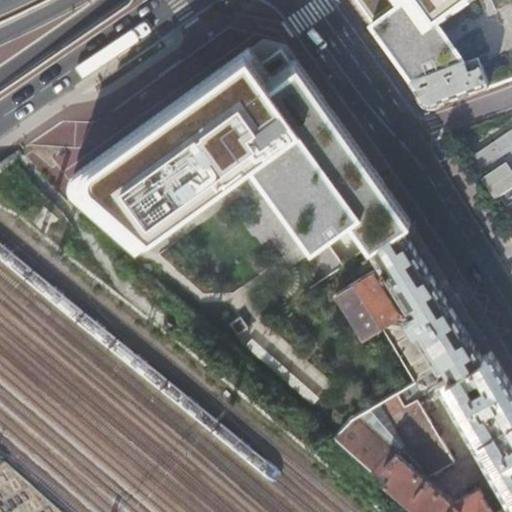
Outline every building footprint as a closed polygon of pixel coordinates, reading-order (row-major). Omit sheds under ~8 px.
[(478,61),(487,88),(511,78),(511,0),(354,0),(374,26),(369,29),(410,87),(478,61)] [(291,61),(281,47),(259,65),(248,50),(74,172),(71,174),(70,177),(69,180),(69,184),(71,188),(73,190),(135,245),(253,162),(307,239),(345,212),(370,247),(411,220),(296,57),(291,61)] [(487,88),(478,61),(410,87),(422,104),(424,106),(428,107),(432,107),(487,88)] [(411,220),(370,247),(381,264),(334,296),(362,340),(381,330),(413,383),(396,393),(404,404),(490,351),(411,220)] [(493,511),(511,501),(511,388),(490,351),(404,404),(396,393),(356,417),(337,438),(419,511),(493,511)] [(511,511),(511,501),(493,511),(511,511)]
